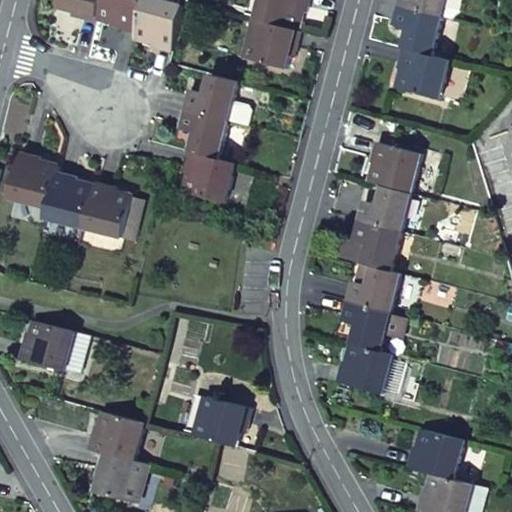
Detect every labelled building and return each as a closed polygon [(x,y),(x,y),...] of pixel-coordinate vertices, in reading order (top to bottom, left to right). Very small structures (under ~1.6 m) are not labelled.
[(100,18),(104,0),(62,0),(61,8),(81,13),(79,17),(99,22),(100,18)] [(145,0),(104,0),(100,18),(120,23),(119,28),(138,33),(145,0)] [(145,0),(138,33),(136,38),(155,43),(154,47),(174,52),(186,6),(161,0),(145,0)] [(312,0),(262,0),(257,19),(299,30),(304,11),(309,13),(312,0)] [(404,0),(402,6),(445,17),(449,0),(404,0)] [(449,0),(445,17),(455,19),(462,12),(464,0),(449,0)] [(402,6),(397,26),(412,30),(407,48),(435,56),(445,17),(402,6)] [(299,30),(257,19),(247,57),(289,69),(294,50),(298,51),(304,31),(299,30)] [(435,56),(407,48),(401,70),(406,71),(401,90),(442,99),(452,60),(435,56)] [(194,89),(188,110),(230,121),(236,101),(241,82),(212,74),(207,93),(194,89)] [(251,105),(236,101),(231,121),(250,126),(254,110),(251,105)] [(230,121),(188,110),(182,129),(198,133),(193,152),(220,159),(230,121)] [(386,186),(415,193),(425,154),(378,142),(373,163),(379,164),(374,183),(386,186)] [(24,152),(12,198),(50,208),(61,172),(62,168),(43,163),(44,157),(24,152)] [(220,159),(193,152),(187,172),(192,173),(188,192),(228,203),(238,164),(220,159)] [(61,172),(50,208),(48,218),(86,228),(97,188),(80,183),(81,177),(61,172)] [(118,187),(99,182),(97,188),(86,228),(125,238),(136,199),(117,193),(118,187)] [(405,232),(415,193),(386,186),(381,204),(368,201),(363,221),(405,232)] [(136,199),(125,238),(135,241),(146,201),(136,199)] [(395,271),(405,232),(363,221),(358,242),(371,245),(366,264),(376,266),(395,271)] [(371,245),(358,242),(355,241),(349,260),(362,263),(366,264),(371,245)] [(366,264),(362,263),(357,281),(371,284),(376,266),(366,264)] [(394,313),(404,274),(395,271),(376,266),(371,284),(357,281),(351,302),(394,313)] [(393,319),(394,313),(351,302),(346,322),(360,326),(357,341),(356,344),(384,352),(389,333),(393,319)] [(393,319),(389,333),(405,337),(409,323),(393,319)] [(79,332),(38,321),(33,339),(29,338),(23,359),(69,371),(69,370),(79,332)] [(360,326),(346,322),(342,337),(357,341),(360,326)] [(81,373),(91,335),(79,332),(69,370),(81,373)] [(386,393),(396,355),(384,352),(356,344),(351,363),(346,361),(341,381),(386,393)] [(188,430),(198,433),(208,397),(198,395),(188,430)] [(197,435),(221,442),(239,446),(244,427),(249,428),(255,407),(208,396),(208,397),(198,433),(197,435)] [(143,401),(139,417),(146,419),(151,402),(143,401)] [(96,429),(91,450),(105,453),(138,462),(148,423),(106,412),(101,430),(96,429)] [(457,480),(468,441),(426,431),(421,449),(417,448),(412,468),(437,474),(457,480)] [(141,504),(152,465),(138,462),(105,453),(100,473),(106,475),(101,493),(141,504)] [(469,511),(477,485),(457,480),(437,474),(432,494),(426,492),(421,511),(422,511),(469,511)]
